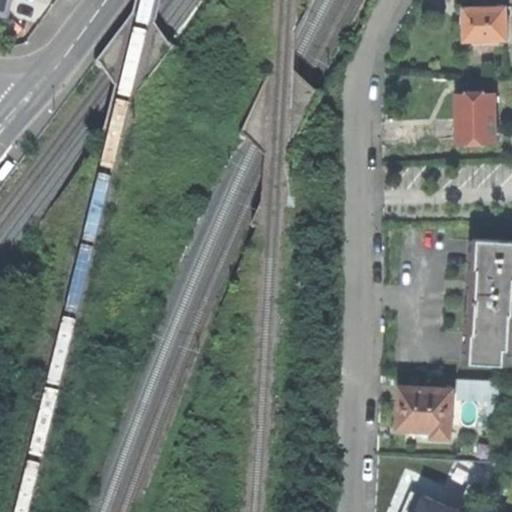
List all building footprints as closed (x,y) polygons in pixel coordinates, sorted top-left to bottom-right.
[(507,7),(466,8),(466,23),(467,40),(508,39),(507,7)] [(496,94),(458,95),(458,119),(459,143),(496,143),(496,94)] [(470,293),(467,362),(511,365),(511,356),(511,241),(474,240),(472,270),(479,271),(478,282),(477,293),(470,293)] [(433,430),(433,436),(451,437),(454,389),(414,387),(414,377),(401,376),(399,407),(398,428),(433,430)] [(505,382),(461,380),(460,396),(492,398),(504,399),(505,382)] [(503,414),(504,399),(492,398),(492,413),(503,414)] [(441,511),(444,505),(426,498),(419,511),(441,511)]
